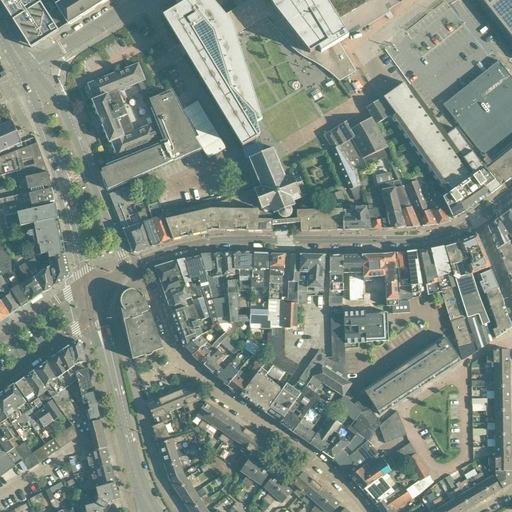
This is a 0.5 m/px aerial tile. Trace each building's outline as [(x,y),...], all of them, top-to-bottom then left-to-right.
[(0,0),(31,48),(59,31),(58,30),(68,24),(57,7),(47,13),(38,0),(0,0)] [(69,24),(106,0),(53,0),(57,7),(68,24),(69,24)] [(235,35),(265,18),(272,25),(276,29),(280,34),(283,38),(287,42),(290,46),(294,50),(298,54),(303,57),(307,59),(312,62),(317,65),(322,67),(326,71),(331,74),(335,77),(339,82),(356,72),(339,43),(348,37),(338,20),(370,0),(400,0),(401,2),(404,0),(250,0),(225,15),(211,0),(174,0),(179,7),(163,16),(242,147),(245,160),(264,152),(257,123),(262,120),(235,35)] [(511,0),(481,0),(511,38),(511,0)] [(146,26),(142,17),(135,21),(139,30),(146,26)] [(511,77),(499,61),(443,105),(449,113),(483,156),(478,159),(482,165),(484,167),(491,174),(501,187),(511,178),(511,77)] [(486,70),(480,62),(476,65),(483,73),(486,70)] [(138,64),(137,65),(89,84),(88,84),(88,85),(89,85),(95,100),(94,101),(93,100),(92,100),(99,117),(99,118),(103,127),(109,142),(109,143),(111,143),(111,142),(118,158),(120,157),(122,162),(102,170),(103,173),(101,174),(104,181),(105,180),(108,189),(152,171),(200,150),(171,93),(160,97),(159,96),(150,99),(143,81),(145,80),(138,64)] [(445,134),(419,98),(411,103),(396,114),(393,116),(447,192),(450,190),(471,175),(479,169),(451,129),(445,134)] [(386,145),(379,132),(380,132),(376,124),(391,116),(385,107),(380,100),(366,109),(372,118),(353,129),(348,121),(330,132),(324,135),(331,151),(339,147),(351,140),(361,157),(362,159),(383,150),(387,148),(388,148),(386,145)] [(0,151),(16,145),(17,147),(22,145),(21,143),(22,143),(18,135),(23,133),(21,128),(16,130),(12,122),(2,126),(0,119),(0,151)] [(209,120),(194,129),(199,136),(196,138),(209,159),(212,157),(226,149),(209,120)] [(490,195),(501,187),(491,174),(484,167),(482,165),(478,159),(478,160),(455,129),(446,135),(469,167),(475,175),(490,195)] [(351,140),(339,147),(350,164),(361,157),(351,140)] [(41,207),(38,207),(38,205),(53,202),(55,201),(52,189),(49,190),(48,186),(51,185),(48,172),(37,143),(0,157),(0,175),(17,172),(21,195),(0,199),(0,216),(4,216),(4,217),(38,208),(42,208),(41,207)] [(350,164),(339,147),(331,151),(349,190),(351,190),(360,185),(355,169),(354,170),(350,164)] [(292,214),(292,211),(292,210),(291,206),(295,204),(294,201),(302,198),(292,174),(290,175),(290,173),(285,175),(274,148),(264,152),(245,160),(238,163),(248,188),(249,190),(253,189),(261,210),(262,209),(264,213),(271,211),(272,214),(273,213),(274,214),(278,212),(279,216),(282,218),(286,219),(290,217),(292,214)] [(366,166),(386,158),(383,150),(362,159),(366,166)] [(395,162),(391,165),(399,181),(402,187),(405,186),(423,227),(427,226),(430,226),(437,226),(428,209),(421,192),(416,182),(415,179),(405,182),(395,162)] [(391,173),(376,176),(378,186),(377,186),(378,192),(381,191),(385,211),(384,211),(385,216),(384,216),(385,219),(382,219),(384,229),(388,229),(390,229),(400,228),(402,228),(406,228),(401,213),(401,212),(400,210),(394,189),(402,187),(399,181),(392,182),(391,173)] [(451,192),(465,212),(467,211),(476,204),(486,198),(490,195),(475,175),(451,191),(451,192)] [(150,177),(138,182),(140,187),(144,185),(144,184),(151,181),(150,177)] [(134,205),(132,200),(126,187),(118,191),(125,208),(134,205)] [(420,227),(411,208),(402,187),(394,189),(401,212),(401,213),(406,228),(420,227)] [(450,221),(442,205),(438,199),(432,188),(424,192),(427,199),(430,197),(432,201),(428,203),(431,211),(438,225),(438,226),(450,221)] [(271,214),(272,214),(271,211),(264,213),(262,209),(261,210),(253,189),(249,190),(212,206),(211,202),(163,213),(164,216),(165,220),(172,241),(172,240),(193,235),(208,232),(213,230),(235,231),(272,232),(272,226),(272,221),(272,220),(271,220),(271,214)] [(133,227),(132,227),(128,216),(125,208),(118,191),(110,195),(124,230),(124,231),(130,246),(133,252),(136,253),(137,253),(142,251),(143,251),(133,227)] [(382,219),(376,191),(365,194),(368,210),(367,211),(371,230),(384,229),(382,219)] [(465,212),(451,192),(443,198),(453,219),(456,218),(465,212)] [(159,202),(154,204),(148,207),(152,220),(161,244),(172,241),(165,220),(164,216),(159,202)] [(152,220),(148,207),(146,203),(134,207),(137,214),(141,224),(143,223),(152,248),(161,244),(152,220)] [(59,219),(56,206),(56,204),(42,208),(38,208),(4,217),(7,229),(21,226),(21,227),(22,226),(34,224),(34,223),(35,224),(43,222),(59,219)] [(343,230),(343,215),(342,215),(342,205),(336,205),(337,208),(297,209),(297,219),(272,221),(272,226),(301,224),(301,232),(309,232),(321,231),(330,231),(337,231),(342,230),(343,230)] [(371,230),(367,211),(366,207),(348,208),(348,210),(343,211),(343,215),(343,230),(343,231),(344,231),(369,230),(371,230)] [(511,209),(500,219),(500,218),(500,219),(511,238),(511,209)] [(141,224),(137,214),(128,216),(132,227),(133,227),(143,251),(152,248),(143,223),(141,224)] [(63,239),(61,229),(59,219),(43,222),(35,224),(34,223),(34,224),(22,226),(28,248),(36,246),(37,256),(45,254),(48,259),(49,258),(66,255),(63,239)] [(511,240),(511,238),(500,219),(488,228),(500,256),(511,251),(511,250),(509,242),(511,240)] [(490,267),(476,236),(459,243),(464,259),(465,259),(467,259),(468,263),(471,274),(472,274),(490,267)] [(12,273),(11,258),(2,242),(0,242),(0,273),(9,291),(21,308),(31,301),(21,287),(12,273)] [(475,285),(472,274),(471,274),(470,274),(466,261),(465,261),(465,259),(464,259),(459,243),(445,247),(475,341),(478,350),(477,350),(478,351),(496,339),(492,330),(479,297),(477,290),(475,285)] [(471,342),(457,296),(458,295),(444,251),(445,251),(444,248),(444,247),(431,250),(439,287),(440,287),(442,293),(455,335),(462,360),(478,351),(477,350),(478,350),(475,341),(471,342)] [(439,287),(431,250),(420,251),(429,296),(442,293),(440,287),(439,287)] [(511,251),(500,256),(504,266),(503,266),(504,269),(505,269),(511,286),(510,287),(511,291),(511,251)] [(423,292),(416,252),(407,253),(411,286),(412,294),(423,292)] [(405,253),(397,254),(400,302),(408,301),(413,298),(412,294),(411,286),(404,287),(404,281),(405,281),(405,278),(408,277),(405,253)] [(223,276),(220,254),(211,255),(217,286),(223,285),(223,276)] [(237,291),(236,280),(235,275),(235,270),(234,254),(220,254),(223,276),(225,276),(226,286),(228,286),(231,323),(239,323),(237,291)] [(251,310),(251,288),(251,254),(234,254),(235,270),(240,270),(240,291),(237,291),(239,323),(251,323),(251,310)] [(265,270),(270,271),(271,255),(270,255),(251,254),(251,288),(265,288),(265,270)] [(400,302),(397,254),(384,255),(385,276),(386,293),(386,300),(387,307),(392,306),(393,314),(410,313),(409,305),(408,301),(400,302)] [(69,274),(66,255),(49,258),(50,263),(48,264),(48,265),(49,267),(51,265),(55,286),(68,277),(69,274)] [(210,287),(202,255),(201,255),(194,257),(185,259),(190,279),(191,279),(199,277),(200,283),(213,325),(218,321),(217,319),(210,287)] [(217,286),(211,255),(202,255),(210,287),(214,286),(217,286)] [(282,299),(282,282),(284,269),(285,256),(285,255),(270,255),(271,255),(270,271),(269,284),(269,301),(269,305),(269,310),(268,320),(271,320),(271,329),(284,329),(284,306),(284,305),(285,299),(282,299)] [(299,273),(301,256),(291,255),(291,256),(289,282),(288,299),(287,299),(287,304),(297,304),(297,299),(298,291),(299,273)] [(323,293),(325,257),(325,256),(301,255),(301,256),(299,273),(298,291),(307,291),(320,293),(323,293)] [(383,255),(363,256),(363,272),(364,282),(370,282),(370,278),(385,276),(384,255),(383,255)] [(343,273),(343,258),(343,256),(330,256),(330,257),(330,291),(329,291),(329,303),(343,303),(343,297),(334,297),(334,291),(343,291),(343,273)] [(364,300),(363,272),(363,256),(349,256),(343,256),(343,258),(343,273),(349,273),(350,291),(350,301),(364,300)] [(44,293),(34,278),(30,271),(36,267),(39,265),(34,258),(19,268),(28,282),(21,287),(31,301),(44,293)] [(190,279),(185,259),(184,259),(178,261),(182,273),(186,284),(186,285),(191,298),(194,305),(201,318),(202,321),(209,319),(198,283),(192,285),(191,279),(190,279)] [(182,273),(178,261),(165,264),(155,268),(160,280),(182,273)] [(55,286),(51,265),(49,267),(48,265),(39,271),(41,273),(34,278),(44,293),(55,286)] [(498,288),(494,279),(491,270),(476,276),(479,284),(480,285),(481,288),(484,294),(486,293),(498,288)] [(0,300),(0,301),(1,301),(2,301),(10,316),(16,311),(21,308),(9,291),(0,273),(0,300)] [(186,284),(182,273),(160,280),(165,293),(186,285),(186,284)] [(186,285),(165,293),(172,313),(187,307),(188,307),(185,300),(191,298),(186,285)] [(214,286),(210,287),(217,319),(227,317),(225,298),(218,299),(214,286)] [(509,321),(503,302),(503,301),(502,299),(498,288),(486,293),(489,302),(489,303),(490,306),(490,305),(497,325),(496,325),(497,328),(492,330),(496,339),(511,328),(511,327),(511,326),(511,324),(510,321),(509,321)] [(122,307),(123,308),(121,310),(132,360),(163,349),(147,301),(144,294),(142,295),(141,294),(140,293),(139,292),(138,291),(137,290),(135,290),(134,290),(133,290),(131,290),(130,290),(129,290),(127,291),(126,291),(125,292),(124,293),(123,294),(122,295),(122,297),(121,298),(121,299),(121,301),(121,302),(121,303),(121,305),(122,306),(122,307)] [(307,305),(307,291),(298,291),(297,299),(297,304),(307,305)] [(297,329),(297,304),(287,304),(287,299),(285,299),(284,305),(284,306),(284,329),(285,329),(297,329)] [(0,322),(10,316),(2,301),(1,301),(0,301),(0,300),(0,322)] [(201,318),(194,305),(188,307),(187,307),(190,318),(192,322),(198,320),(201,318)] [(187,307),(172,313),(184,348),(204,334),(198,320),(192,322),(190,318),(187,307)] [(268,320),(269,310),(251,310),(251,323),(251,325),(262,326),(262,329),(271,330),(271,329),(271,320),(268,320)] [(389,341),(387,313),(365,314),(364,312),(343,313),(344,320),(344,327),(344,335),(345,342),(345,344),(366,343),(366,342),(389,341)] [(344,327),(344,320),(331,321),(331,328),(344,327)] [(344,335),(344,327),(331,328),(331,335),(344,335)] [(259,341),(261,332),(248,330),(246,339),(259,341)] [(210,343),(214,339),(209,331),(206,333),(204,334),(184,348),(192,355),(209,341),(210,343)] [(215,349),(221,344),(229,336),(226,333),(211,347),(208,344),(193,356),(200,363),(215,349)] [(345,342),(344,335),(331,335),(332,343),(345,342)] [(229,336),(221,344),(231,353),(233,354),(241,346),(238,344),(231,339),(229,336)] [(367,395),(353,405),(360,411),(369,408),(373,405),(380,415),(441,375),(439,371),(448,365),(450,369),(461,361),(446,338),(435,346),(426,352),(365,392),(367,395)] [(86,362),(81,342),(77,341),(69,347),(76,373),(88,370),(86,362)] [(249,341),(245,349),(255,355),(260,347),(249,341)] [(345,349),(345,344),(345,342),(332,343),(332,350),(345,349)] [(77,379),(76,373),(69,347),(56,356),(68,372),(67,372),(71,377),(73,382),(77,379)] [(224,356),(215,349),(200,363),(214,374),(220,367),(218,366),(226,358),(228,356),(225,355),(224,356)] [(228,386),(241,371),(253,354),(245,349),(230,364),(224,371),(220,367),(214,374),(228,386)] [(345,357),(345,349),(332,350),(332,357),(332,358),(345,357)] [(510,375),(509,362),(508,350),(491,350),(487,353),(487,367),(494,367),(494,375),(510,375)] [(305,389),(309,383),(325,361),(325,357),(325,356),(319,351),(293,388),(290,386),(287,384),(286,386),(281,393),(266,413),(269,415),(280,423),(305,388),(305,389)] [(68,372),(56,356),(47,363),(65,388),(73,382),(71,377),(67,372),(68,372)] [(282,370),(289,359),(284,356),(271,356),(271,363),(273,365),(282,370)] [(345,379),(346,363),(345,363),(345,357),(332,358),(332,357),(325,357),(325,361),(324,367),(345,380),(345,379)] [(287,373),(294,362),(289,359),(282,370),(283,370),(286,372),(287,373)] [(324,367),(325,361),(309,383),(319,390),(324,384),(343,397),(352,384),(345,379),(345,380),(324,367)] [(241,371),(228,386),(241,396),(262,368),(263,366),(257,362),(254,365),(256,366),(248,377),(241,371)] [(292,376),(299,365),(294,362),(287,373),(292,376)] [(71,396),(65,388),(47,363),(34,372),(52,397),(72,426),(80,436),(80,435),(91,433),(88,419),(71,396)] [(283,370),(282,370),(273,365),(268,372),(262,368),(241,396),(240,397),(241,398),(242,397),(256,406),(273,383),(283,370)] [(93,393),(88,370),(76,373),(77,379),(82,396),(93,393)] [(281,393),(286,386),(279,381),(286,372),(283,370),(273,383),(256,406),(266,413),(281,393)] [(52,397),(34,372),(25,378),(43,406),(33,413),(36,417),(37,417),(44,427),(62,415),(52,400),(49,402),(47,400),(52,397)] [(486,381),(484,381),(484,388),(486,388),(509,387),(509,375),(510,375),(494,375),(494,382),(486,382),(486,381)] [(43,406),(25,378),(16,385),(30,405),(34,402),(37,406),(32,410),(31,410),(33,413),(43,406)] [(293,432),(310,409),(310,408),(322,393),(323,392),(319,390),(309,383),(305,389),(305,388),(280,423),(290,430),(293,432)] [(32,410),(14,386),(7,391),(10,394),(10,395),(12,398),(9,400),(13,406),(18,402),(25,412),(23,414),(31,424),(34,429),(39,425),(35,418),(36,417),(33,413),(31,410),(32,410)] [(199,401),(193,387),(182,391),(188,407),(190,412),(197,409),(194,403),(199,401)] [(486,388),(480,388),(480,392),(494,392),(494,399),(510,399),(509,387),(486,388)] [(182,391),(182,390),(170,395),(176,409),(183,406),(184,409),(188,407),(182,391)] [(23,414),(25,412),(18,402),(13,406),(9,400),(12,398),(10,395),(10,394),(7,391),(0,395),(0,407),(11,423),(16,419),(23,429),(31,424),(23,414)] [(93,393),(82,396),(84,404),(88,403),(90,410),(86,411),(88,419),(99,416),(93,393)] [(176,409),(170,395),(159,399),(159,400),(160,400),(166,416),(171,414),(169,412),(176,409)] [(360,411),(343,397),(334,409),(340,413),(342,410),(350,417),(346,423),(351,426),(361,413),(360,411)] [(472,399),(472,411),(486,411),(486,412),(510,411),(510,399),(494,399),(494,406),(489,406),(488,399),(472,399)] [(160,400),(159,400),(148,405),(156,425),(164,422),(168,420),(166,416),(160,400)] [(216,409),(206,402),(204,405),(200,411),(199,411),(197,414),(203,419),(198,426),(202,429),(216,409)] [(11,423),(0,407),(0,428),(9,442),(15,438),(6,426),(11,423)] [(373,414),(369,408),(360,411),(361,413),(351,426),(348,429),(356,435),(355,436),(365,443),(367,442),(369,444),(369,443),(374,432),(379,426),(381,424),(373,414)] [(217,428),(226,416),(216,409),(202,429),(206,432),(211,424),(217,428)] [(311,431),(321,416),(310,409),(293,432),(310,444),(317,434),(316,434),(311,431)] [(390,422),(400,418),(397,411),(388,418),(390,422)] [(510,423),(510,411),(486,412),(486,415),(494,415),(495,423),(510,423)] [(324,453),(337,433),(343,426),(343,425),(345,422),(331,412),(316,434),(317,434),(310,444),(324,453)] [(107,448),(104,436),(99,416),(88,419),(91,433),(92,439),(95,451),(106,448),(107,448)] [(223,442),(236,423),(226,416),(217,428),(223,432),(219,439),(223,442)] [(392,428),(390,422),(388,418),(381,424),(379,426),(381,432),(392,428)] [(402,424),(400,418),(390,422),(392,428),(402,424)] [(164,422),(156,425),(152,427),(158,441),(170,437),(164,422)] [(237,442),(246,429),(245,429),(236,423),(223,442),(226,444),(231,437),(237,442)] [(511,435),(510,423),(495,423),(495,430),(487,430),(487,436),(511,435)] [(404,429),(402,424),(392,428),(394,434),(404,429)] [(80,436),(72,426),(68,429),(75,439),(80,436)] [(22,461),(9,442),(0,428),(0,476),(0,477),(22,461)] [(383,438),(394,434),(392,428),(381,432),(383,438)] [(75,439),(68,429),(63,432),(70,442),(75,439)] [(255,437),(256,437),(256,436),(246,429),(237,442),(243,446),(239,452),(243,455),(255,437)] [(396,439),(407,435),(404,429),(394,434),(396,439)] [(70,442),(63,432),(58,436),(65,446),(70,442)] [(350,442),(337,433),(324,453),(333,459),(342,451),(350,444),(349,443),(350,442)] [(396,439),(394,434),(383,438),(385,443),(396,439)] [(487,436),(484,436),(484,440),(487,440),(495,440),(495,447),(511,447),(511,446),(511,435),(487,436)] [(65,446),(58,436),(54,439),(60,449),(65,446)] [(176,451),(174,443),(182,441),(181,436),(157,444),(161,456),(176,451)] [(367,465),(367,464),(379,454),(369,443),(369,444),(367,442),(365,443),(355,436),(350,442),(349,443),(350,444),(342,451),(354,463),(346,472),(350,477),(367,465)] [(257,456),(266,444),(256,437),(255,437),(243,455),(249,458),(253,461),(256,456),(257,456)] [(54,439),(32,454),(39,464),(60,449),(54,439)] [(417,454),(411,443),(410,443),(404,447),(411,458),(417,454)] [(411,458),(404,447),(401,449),(394,453),(401,464),(411,458)] [(511,459),(511,447),(495,447),(496,454),(489,454),(489,470),(496,470),(496,465),(504,465),(504,471),(511,471),(511,459)] [(108,457),(106,448),(95,451),(86,453),(88,462),(108,457)] [(188,460),(187,455),(179,458),(176,451),(161,456),(165,467),(188,460)] [(354,463),(342,451),(333,459),(334,460),(342,469),(343,468),(346,472),(354,463)] [(401,464),(394,453),(389,457),(396,466),(396,467),(401,464)] [(39,464),(32,454),(22,461),(29,471),(39,464)] [(426,470),(417,454),(411,458),(401,464),(396,467),(396,466),(394,467),(397,471),(409,463),(417,476),(426,470)] [(110,466),(108,457),(88,462),(91,471),(110,466)] [(245,486),(260,466),(253,461),(249,458),(240,471),(247,476),(241,483),(245,486)] [(183,472),(181,466),(190,463),(188,460),(165,467),(169,480),(183,472)] [(385,475),(387,474),(387,473),(391,471),(384,460),(370,470),(367,465),(350,477),(363,491),(385,475)] [(511,484),(511,474),(511,471),(504,471),(504,465),(496,465),(496,470),(496,476),(503,489),(511,484)] [(113,475),(110,466),(91,471),(93,480),(113,475)] [(261,486),(270,473),(260,466),(245,486),(249,489),(254,481),(261,486)] [(394,511),(395,511),(419,494),(434,483),(430,476),(426,470),(417,476),(419,480),(406,490),(402,485),(399,487),(400,489),(376,505),(380,511),(394,511)] [(176,491),(196,478),(193,474),(186,478),(184,474),(183,472),(169,480),(176,491)] [(501,490),(493,476),(486,480),(481,472),(477,474),(490,496),(501,490)] [(312,481),(312,480),(303,473),(293,484),(294,485),(290,490),(292,492),(298,497),(312,481)] [(400,489),(399,487),(387,474),(385,475),(363,491),(375,504),(376,505),(400,489)] [(474,477),(467,481),(472,488),(480,502),(490,496),(477,474),(474,477)] [(115,484),(113,475),(93,480),(95,488),(96,487),(96,489),(115,484)] [(267,502),(283,484),(274,475),(263,487),(269,492),(263,499),(267,502)] [(463,511),(470,509),(455,484),(453,482),(454,481),(450,475),(445,478),(453,491),(454,490),(458,497),(451,501),(457,511),(463,511)] [(196,478),(176,491),(183,501),(196,492),(192,486),(198,481),(196,478)] [(322,488),(317,483),(313,480),(312,480),(312,481),(298,497),(301,500),(306,494),(308,496),(303,501),(307,505),(312,499),(322,488)] [(480,502),(472,488),(465,492),(459,482),(455,484),(470,509),(480,502)] [(121,500),(119,492),(117,492),(115,484),(96,489),(98,496),(94,504),(86,505),(87,511),(104,511),(109,502),(121,500)] [(282,503),(292,492),(290,490),(283,484),(267,502),(261,509),(265,511),(276,498),(282,503)] [(314,511),(316,511),(331,496),(322,489),(322,488),(312,499),(317,504),(312,510),(314,511)] [(189,511),(209,498),(206,494),(200,498),(196,492),(183,501),(189,511)] [(325,511),(334,511),(341,505),(331,496),(316,511),(322,511),(323,511),(325,511)] [(457,511),(451,501),(445,505),(440,497),(436,499),(443,511),(457,511)] [(208,511),(205,506),(211,502),(209,498),(189,511),(207,511),(208,511)] [(443,511),(436,499),(432,501),(437,509),(432,511),(443,511)]
